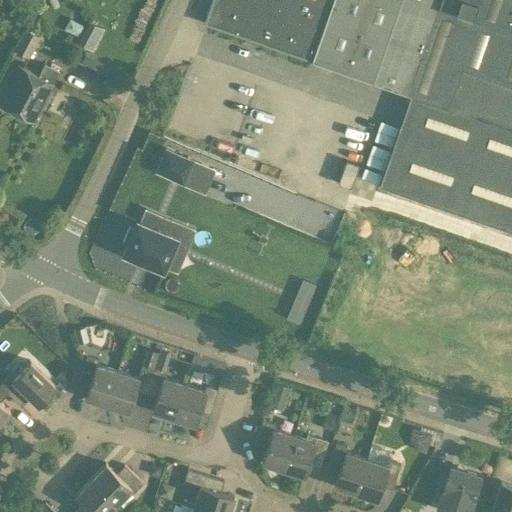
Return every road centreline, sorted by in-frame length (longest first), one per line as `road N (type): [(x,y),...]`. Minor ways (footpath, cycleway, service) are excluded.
road 1 (unclassified): [(55,275),(181,0)]
road 2 (tertiary): [(511,432),(247,348)]
road 3 (residential): [(0,472),(52,417),(218,459)]
road 4 (tertiary): [(247,348),(55,275)]
